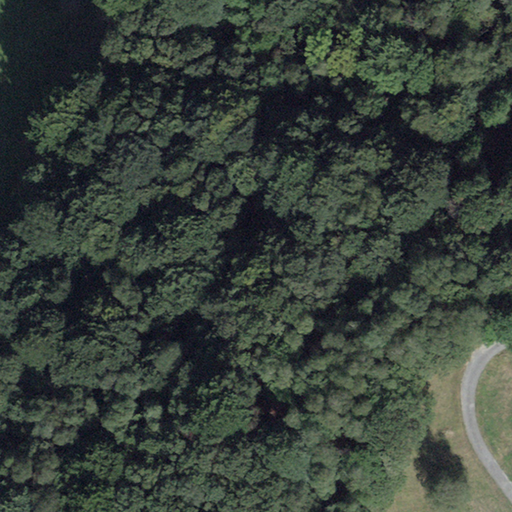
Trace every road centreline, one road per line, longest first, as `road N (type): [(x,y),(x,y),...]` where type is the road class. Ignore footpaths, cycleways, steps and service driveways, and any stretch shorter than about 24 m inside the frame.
road 1 (track): [(493,0),(507,86),(496,137),(476,173),(385,239),(348,280),(298,379),(293,440),(301,483),(323,497),(348,418),(382,353),(424,325),(511,298)]
road 2 (track): [(511,496),(474,436),(467,391),(482,358),(511,339)]
